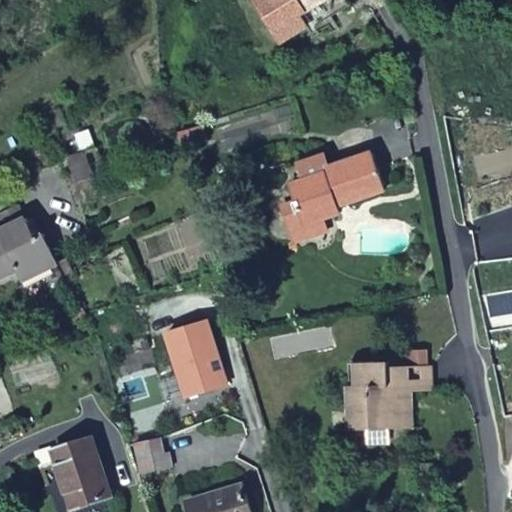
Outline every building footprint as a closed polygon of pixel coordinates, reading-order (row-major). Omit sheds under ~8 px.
[(253,0),(278,42),(302,27),(306,30),(347,5),(344,0),(253,0)] [(200,125),(177,132),(182,148),(204,140),(200,125)] [(81,146),(89,167),(105,161),(96,140),(81,146)] [(289,183),(295,199),(302,220),(321,215),(338,210),(335,203),(384,187),(371,151),(322,167),(323,172),(289,183)] [(293,239),(325,228),(321,215),(302,220),(295,199),(281,205),(293,239)] [(40,262),(62,251),(47,221),(41,224),(31,204),(0,218),(0,266),(25,255),(35,251),(40,262)] [(35,251),(25,255),(30,266),(40,262),(35,251)] [(205,313),(164,324),(182,388),(219,378),(215,368),(220,366),(205,313)] [(363,409),(363,429),(406,428),(405,389),(430,388),(429,362),(388,363),(387,359),(353,359),(353,383),(343,383),(344,409),(363,409)] [(223,377),(220,366),(215,368),(219,378),(223,377)] [(344,409),(344,429),(363,429),(363,409),(344,409)] [(86,427),(46,438),(62,499),(101,488),(86,427)] [(159,445),(156,430),(129,435),(137,464),(167,458),(164,444),(159,445)] [(248,511),(241,482),(190,496),(193,511),(248,511)]
